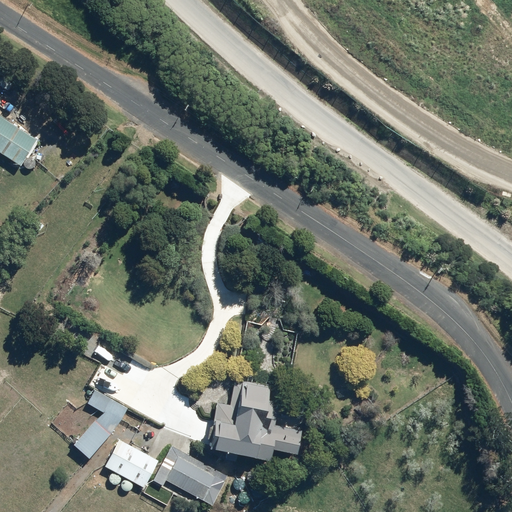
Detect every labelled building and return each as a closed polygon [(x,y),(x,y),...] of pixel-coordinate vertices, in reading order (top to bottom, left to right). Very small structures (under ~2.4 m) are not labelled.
[(0,153),(17,164),(33,139),(0,118),(0,153)] [(260,410),(265,387),(233,380),(228,404),(212,401),(203,445),(264,458),(267,447),(291,452),(296,430),(263,423),(266,411),(260,410)] [(84,400),(97,411),(70,444),(86,457),(124,411),(94,387),(84,400)] [(116,440),(102,465),(115,472),(140,486),(154,461),(116,440)] [(215,470),(168,445),(150,479),(160,484),(162,479),(209,504),(217,489),(207,484),(215,470)]
